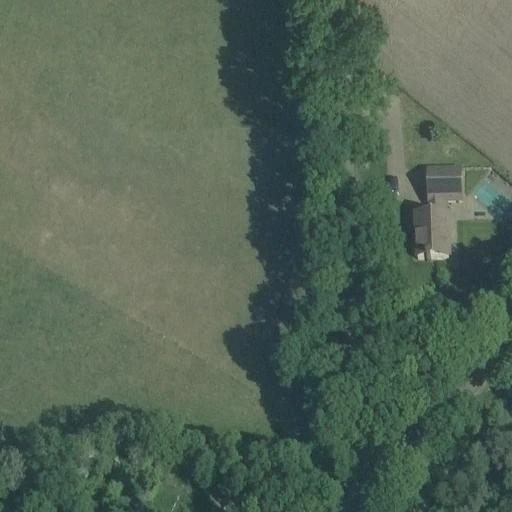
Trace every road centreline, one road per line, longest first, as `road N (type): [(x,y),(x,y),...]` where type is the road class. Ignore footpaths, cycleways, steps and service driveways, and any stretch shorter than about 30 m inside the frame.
road 1 (unclassified): [(360,469),(342,0)]
road 2 (unclassified): [(360,469),(403,452),(511,342)]
